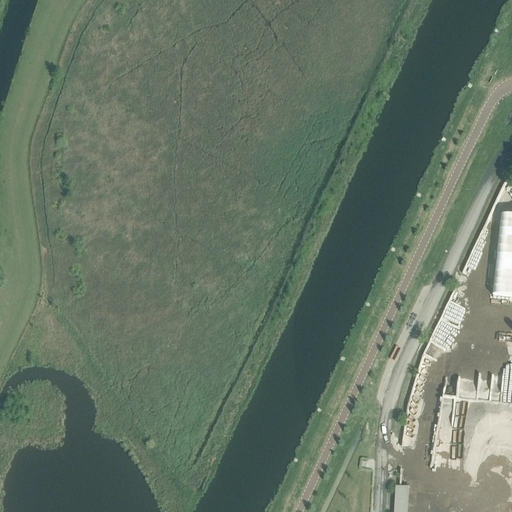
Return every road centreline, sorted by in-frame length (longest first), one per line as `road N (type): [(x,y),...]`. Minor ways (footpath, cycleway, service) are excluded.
road 1 (unclassified): [(299,511),(489,104),(511,90)]
road 2 (unclassified): [(511,150),(392,397),(379,511)]
road 3 (unknown): [(425,484),(428,424),(449,366),(465,353),(511,352)]
